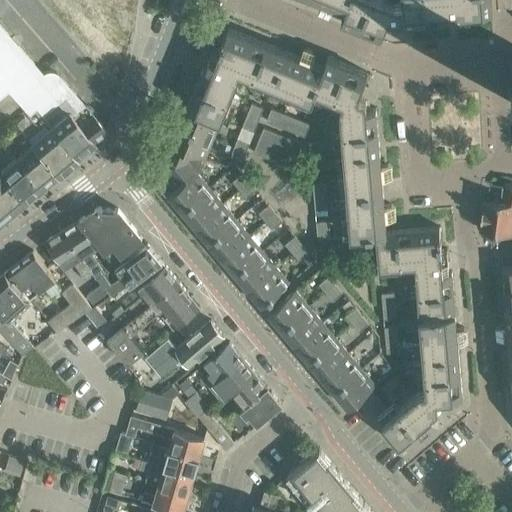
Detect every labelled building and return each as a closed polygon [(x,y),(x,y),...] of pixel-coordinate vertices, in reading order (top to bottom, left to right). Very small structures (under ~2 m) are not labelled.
[(122,67),(136,0),(102,0),(89,60),(122,67)] [(346,10),(350,0),(321,0),(322,0),(319,7),(321,11),(325,13),(330,11),(333,5),(345,10),(346,10)] [(394,2),(388,0),(350,0),(346,10),(345,10),(341,19),(381,36),(389,15),(396,18),(403,17),(404,26),(425,24),(423,0),(401,0),(402,2),(394,2)] [(423,0),(425,24),(447,22),(446,13),(455,13),(456,22),(469,20),(469,16),(492,14),(490,0),(423,0)] [(19,103),(26,110),(29,114),(36,108),(76,158),(76,157),(94,142),(91,139),(94,137),(97,137),(102,133),(102,130),(104,128),(84,103),(58,73),(56,72),(54,71),(53,70),(50,70),(48,70),(46,70),(44,71),(42,72),(0,24),(0,116),(1,117),(5,113),(6,114),(19,103)] [(209,58),(235,68),(248,35),(228,27),(215,58),(210,56),(209,58)] [(235,68),(240,70),(273,84),(286,51),(248,35),(235,68)] [(312,100),(316,90),(315,89),(324,66),(323,66),(311,60),(313,54),(311,49),(307,47),(302,49),(300,56),(286,51),(273,84),(312,100)] [(341,110),(340,110),(344,152),(379,149),(376,107),(367,108),(366,99),(357,95),(367,72),(327,56),(323,66),(324,66),(315,89),(316,90),(342,101),(340,105),(341,110)] [(209,58),(205,67),(236,79),(240,70),(235,68),(209,58)] [(203,66),(187,105),(220,118),(236,79),(205,67),(203,66)] [(251,102),(248,110),(260,115),(263,107),(251,102)] [(213,137),(220,118),(187,105),(180,123),(213,137)] [(266,120),(274,123),(279,110),(271,107),(266,120)] [(26,110),(13,120),(32,144),(33,144),(57,173),(76,158),(36,108),(29,114),(26,110)] [(248,110),(245,118),(256,123),(260,115),(248,110)] [(274,123),(281,126),(286,113),(279,110),(274,123)] [(0,117),(0,129),(11,120),(6,114),(5,113),(1,117),(0,117)] [(281,126),(289,129),(294,116),(286,113),(281,126)] [(289,129),(297,132),(302,120),(294,116),(289,129)] [(256,123),(245,118),(241,127),(253,131),(256,123)] [(304,136),(310,123),(302,120),(297,132),(304,136)] [(180,123),(172,143),(202,155),(202,156),(205,157),(213,137),(180,123)] [(263,126),(258,139),(266,142),(271,130),(263,126)] [(238,136),(249,140),(253,131),(241,127),(238,136)] [(266,142),(273,145),(279,133),(271,130),(266,142)] [(273,145),(281,148),(286,136),(279,133),(273,145)] [(238,136),(235,142),(247,147),(249,140),(238,136)] [(289,151),(294,139),(286,136),(281,148),(289,151)] [(253,151),(261,154),(266,142),(258,139),(253,151)] [(294,139),(289,151),(297,155),(302,142),(294,139)] [(309,142),(310,151),(323,149),(322,141),(309,142)] [(235,142),(232,149),(244,154),(247,147),(235,142)] [(261,154),(268,158),(273,145),(266,142),(261,154)] [(168,193),(169,194),(196,171),(196,170),(202,156),(202,155),(172,143),(157,180),(168,193)] [(32,144),(15,158),(39,187),(56,173),(56,174),(57,173),(33,144),(32,144)] [(268,158),(276,161),(281,148),(273,145),(268,158)] [(276,161),(284,164),(289,151),(281,148),(276,161)] [(244,154),(232,149),(229,156),(241,160),(244,154)] [(310,151),(311,159),(323,158),(323,149),(310,151)] [(344,152),(347,193),(383,190),(381,175),(389,175),(392,171),(391,166),(388,163),(380,164),(379,149),(344,152)] [(289,151),(284,164),(292,167),(297,155),(289,151)] [(39,187),(15,158),(0,169),(0,174),(22,201),(39,187)] [(311,159),(311,168),(324,167),(323,158),(311,159)] [(169,194),(182,210),(209,187),(196,171),(169,194)] [(246,178),(242,172),(232,180),(237,186),(246,178)] [(0,211),(4,216),(22,201),(0,174),(0,211)] [(251,183),(246,178),(237,186),(241,191),(251,183)] [(326,190),(325,181),(312,182),(313,191),(326,190)] [(256,189),(251,183),(241,191),(246,197),(256,189)] [(484,197),(479,228),(488,230),(491,230),(511,232),(511,183),(504,183),(502,200),(484,197)] [(223,202),(209,187),(182,210),(195,225),(223,202)] [(313,191),(314,200),(327,199),(326,190),(313,191)] [(369,233),(376,232),(386,231),(385,216),(392,215),(395,212),(395,207),(391,204),(384,204),(383,190),(347,193),(350,234),(351,234),(360,234),(369,233)] [(314,200),(315,209),(327,208),(327,199),(314,200)] [(236,218),(223,202),(195,225),(208,241),(236,218)] [(273,209),(268,203),(258,212),(263,217),(273,209)] [(98,206),(79,219),(98,244),(115,266),(126,258),(114,242),(124,234),(133,244),(142,237),(118,208),(98,206)] [(277,214),(273,209),(263,217),(267,223),(277,214)] [(282,220),(277,214),(267,223),(272,228),(282,220)] [(249,234),(236,218),(208,241),(221,257),(249,234)] [(92,272),(95,278),(104,272),(89,250),(98,244),(79,219),(62,230),(82,255),(92,272)] [(316,221),(316,229),(329,228),(328,220),(316,221)] [(439,226),(386,231),(376,232),(379,267),(415,264),(419,316),(455,313),(451,270),(449,271),(447,248),(441,248),(439,226)] [(316,229),(317,237),(326,236),(330,236),(329,228),(316,229)] [(84,278),(92,272),(82,255),(62,230),(45,240),(64,266),(73,260),(84,278)] [(369,233),(360,234),(361,247),(370,246),(369,233)] [(262,249),(249,234),(221,257),(235,272),(262,249)] [(351,234),(350,234),(343,235),(344,248),(352,248),(351,234)] [(360,234),(351,234),(352,248),(361,247),(360,234)] [(299,240),(294,235),(285,243),(289,249),(299,240)] [(343,235),(334,236),(335,249),(344,248),(343,235)] [(317,237),(318,247),(320,250),(327,250),(326,236),(317,237)] [(330,236),(326,236),(327,250),(335,249),(334,236),(330,236)] [(304,246),(299,240),(289,249),(294,254),(304,246)] [(123,276),(129,284),(130,285),(162,261),(146,242),(126,258),(115,266),(123,276)] [(298,260),(302,257),(308,251),(304,246),(294,254),(298,260)] [(275,265),(262,249),(235,272),(248,288),(275,265)] [(7,269),(30,297),(55,278),(33,250),(7,269)] [(99,327),(107,337),(123,325),(122,324),(134,314),(134,315),(178,280),(165,265),(139,286),(144,292),(124,309),(120,304),(112,311),(115,314),(99,327)] [(289,281),(275,265),(248,288),(261,304),(289,281)] [(511,266),(501,267),(505,309),(511,308),(511,266)] [(34,346),(11,320),(30,302),(3,272),(0,275),(0,311),(3,315),(0,318),(0,328),(22,354),(34,346)] [(333,281),(328,275),(318,283),(323,289),(333,281)] [(110,295),(129,284),(123,276),(105,286),(108,292),(110,295)] [(122,324),(123,325),(131,334),(159,311),(173,327),(200,306),(178,280),(134,315),(134,314),(122,324)] [(323,289),(328,294),(337,286),(333,281),(323,289)] [(56,331),(63,326),(91,306),(73,282),(62,291),(70,302),(47,319),(56,331)] [(108,292),(105,286),(103,287),(101,284),(87,295),(93,304),(108,292)] [(328,294),(332,300),(342,292),(337,286),(328,294)] [(268,312),(281,328),(309,305),(295,289),(268,312)] [(395,300),(394,291),(381,292),(382,301),(395,300)] [(395,309),(395,300),(382,301),(383,310),(395,309)] [(322,321),(309,305),(281,328),(295,344),(322,321)] [(359,312),(354,306),(345,315),(349,320),(359,312)] [(511,349),(511,308),(505,309),(506,323),(499,324),(495,327),(496,332),(500,336),(507,335),(508,349),(511,349)] [(396,317),(395,309),(383,310),(383,319),(396,317)] [(364,317),(359,312),(349,320),(354,325),(364,317)] [(456,327),(455,313),(419,316),(423,357),(458,353),(457,339),(464,338),(468,335),(467,330),(463,327),(456,327)] [(354,325),(359,331),(368,323),(364,317),(354,325)] [(189,366),(225,335),(211,319),(208,322),(208,321),(176,348),(168,338),(145,357),(154,368),(170,354),(177,363),(182,358),(189,366)] [(308,359),(335,336),(322,321),(295,344),(308,359)] [(123,325),(107,337),(127,361),(143,349),(131,334),(123,325)] [(397,334),(397,325),(384,326),(385,335),(397,334)] [(398,342),(397,334),(385,335),(385,343),(398,342)] [(348,352),(335,336),(308,359),(321,375),(348,352)] [(206,382),(209,385),(242,356),(229,341),(205,361),(212,370),(206,375),(209,379),(206,382)] [(399,351),(398,342),(385,343),(386,352),(399,351)] [(348,352),(321,375),(334,391),(361,368),(348,352)] [(415,393),(391,413),(370,388),(361,396),(405,448),(438,420),(431,412),(438,406),(437,397),(462,395),(458,353),(423,357),(425,389),(420,390),(415,393)] [(221,399),(255,371),(242,356),(209,385),(219,396),(221,399)] [(11,378),(17,363),(10,359),(3,373),(6,375),(11,378)] [(375,384),(361,368),(334,391),(348,407),(361,396),(370,388),(375,384)] [(265,384),(255,371),(221,399),(222,400),(230,392),(240,404),(229,414),(229,413),(228,414),(229,415),(265,384)] [(194,391),(184,379),(175,386),(185,399),(194,391)] [(244,433),(281,402),(265,384),(229,415),(244,433)] [(142,389),(136,408),(166,417),(171,397),(142,389)] [(392,400),(397,396),(391,389),(386,393),(392,400)] [(195,391),(185,400),(197,415),(198,414),(204,409),(207,407),(208,406),(195,391)] [(198,414),(225,448),(234,441),(207,407),(204,409),(198,414)] [(126,432),(133,434),(135,435),(137,426),(172,437),(169,447),(200,456),(203,448),(201,447),(204,436),(131,415),(126,432)] [(127,454),(133,434),(126,432),(121,431),(115,450),(127,454)] [(196,464),(198,464),(200,456),(169,447),(164,445),(161,455),(150,452),(148,460),(193,474),(196,464)] [(286,475),(316,511),(350,511),(364,501),(319,448),(309,457),(307,455),(299,462),(300,464),(286,475)] [(192,485),(190,484),(193,474),(148,460),(136,457),(133,466),(149,470),(146,480),(158,483),(189,493),(192,485)] [(126,474),(109,469),(103,488),(120,493),(126,474)] [(185,501),(187,501),(189,493),(158,483),(155,493),(144,490),(141,499),(182,511),(185,501)] [(260,502),(274,507),(278,494),(264,490),(260,502)] [(107,495),(102,511),(116,511),(120,499),(107,495)] [(350,511),(373,511),(364,501),(350,511)]
